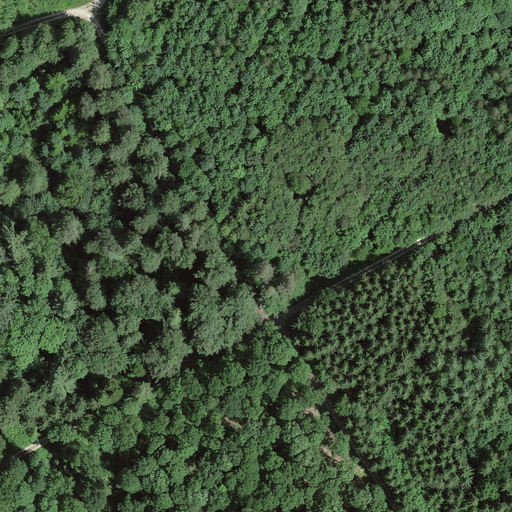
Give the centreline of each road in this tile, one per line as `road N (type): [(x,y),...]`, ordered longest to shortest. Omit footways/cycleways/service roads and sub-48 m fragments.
road 1 (track): [(399,511),(89,9),(100,0)]
road 2 (track): [(511,193),(0,468)]
